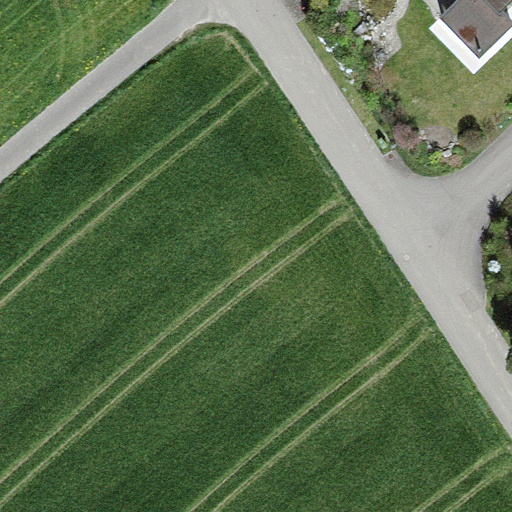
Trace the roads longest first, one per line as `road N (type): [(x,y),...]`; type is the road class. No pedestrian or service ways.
road 1 (residential): [(410,234),(248,0)]
road 2 (residential): [(511,387),(410,234)]
road 3 (residential): [(410,234),(511,158)]
